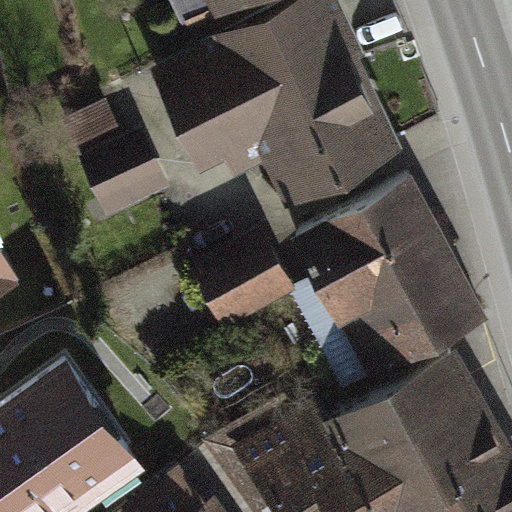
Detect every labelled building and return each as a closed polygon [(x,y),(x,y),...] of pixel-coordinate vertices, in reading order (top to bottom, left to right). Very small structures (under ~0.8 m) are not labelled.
[(225,41),(164,69),(207,162),(270,133),(295,188),(398,140),(332,0),(285,0),(220,31),(225,41)] [(106,100),(67,117),(77,138),(116,119),(106,100)] [(143,130),(85,158),(105,201),(164,172),(143,130)] [(413,172),(303,231),(375,368),(486,310),(413,172)] [(262,225),(194,262),(226,322),(295,286),(262,225)] [(511,511),(511,441),(458,347),(330,419),(370,491),(409,468),(430,504),(434,511),(511,511)] [(0,511),(31,511),(88,472),(78,459),(121,428),(66,354),(0,401),(0,511)] [(409,468),(370,491),(316,400),(242,443),(282,511),(290,511),(304,505),(307,511),(416,511),(430,504),(409,468)] [(218,511),(182,461),(109,511),(218,511)]
